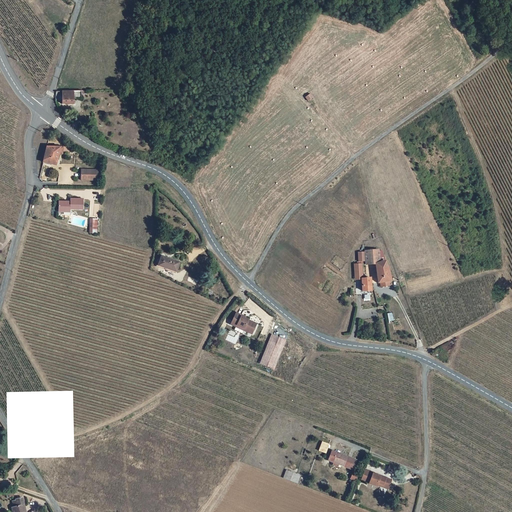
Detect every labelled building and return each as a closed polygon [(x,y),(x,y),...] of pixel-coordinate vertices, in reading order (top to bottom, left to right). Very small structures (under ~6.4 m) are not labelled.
[(82,91),(56,92),(56,97),(56,101),(62,101),(62,105),(73,105),(73,99),(82,99),(82,91)] [(43,154),(40,164),(51,167),(51,165),(55,165),(56,150),(44,149),(43,154)] [(96,172),(79,172),(79,182),(96,182),(96,172)] [(80,202),(69,201),(69,204),(58,204),(58,216),(64,216),(64,218),(71,218),(71,213),(80,213),(80,202)] [(378,252),(364,253),(365,266),(375,265),(378,283),(390,282),(387,268),(385,261),(379,262),(378,252)] [(157,256),(153,266),(171,271),(174,260),(157,256)] [(360,263),(356,264),(356,266),(354,266),(355,279),(362,280),(363,292),(371,291),(370,279),(362,280),(361,265),(360,263)] [(236,313),(231,324),(236,327),(237,325),(244,328),(243,330),(249,332),(249,331),(253,332),(257,324),(244,318),(241,317),(242,315),(236,313)] [(272,334),(260,364),(274,369),(286,340),(272,334)] [(322,442),(319,450),(326,453),(329,444),(322,442)] [(332,451),(328,460),(334,463),(339,465),(353,470),(356,460),(332,451)] [(366,469),(361,481),(376,486),(376,485),(381,487),(381,486),(388,488),(391,480),(373,473),(374,472),(366,469)] [(286,470),(283,478),(297,483),(300,476),(286,470)] [(12,508),(13,511),(25,511),(23,498),(17,499),(17,500),(13,501),(14,507),(12,508)]
